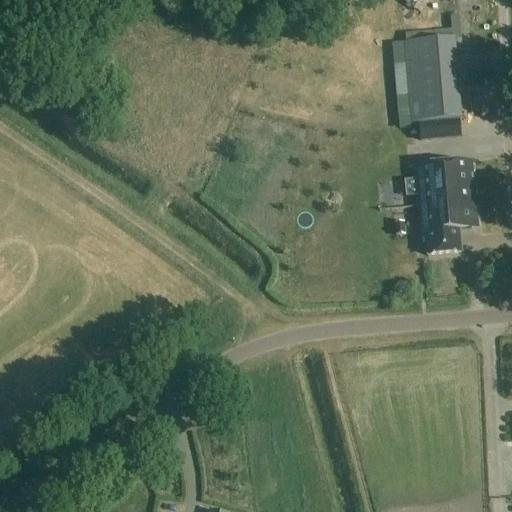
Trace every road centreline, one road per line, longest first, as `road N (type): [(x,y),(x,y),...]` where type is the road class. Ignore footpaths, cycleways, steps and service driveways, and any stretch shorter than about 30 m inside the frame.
road 1 (unclassified): [(162,398),(276,341),(511,314)]
road 2 (track): [(0,127),(237,297),(276,341)]
road 3 (unclassified): [(9,511),(162,398)]
road 4 (unclassified): [(511,185),(502,0)]
road 5 (residential): [(162,398),(187,455),(191,511)]
